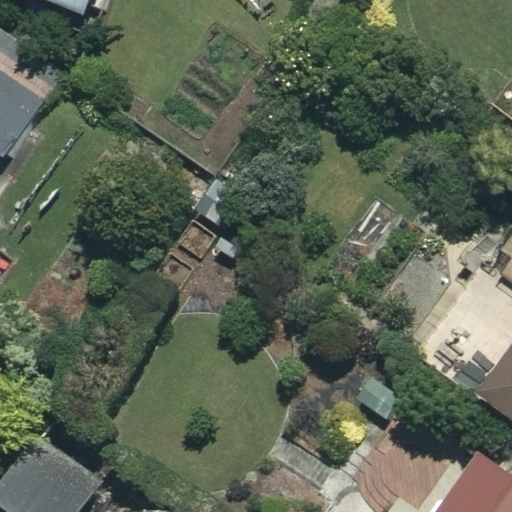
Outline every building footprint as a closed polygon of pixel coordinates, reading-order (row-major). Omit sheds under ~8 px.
[(51,0),(94,17),(101,0),(51,0)] [(61,91),(0,49),(0,153),(13,162),(61,91)] [(511,377),(494,403),(511,415),(511,377)] [(96,511),(115,487),(47,437),(0,502),(0,503),(12,511),(96,511)] [(511,511),(511,467),(495,455),(454,511),(511,511)]
